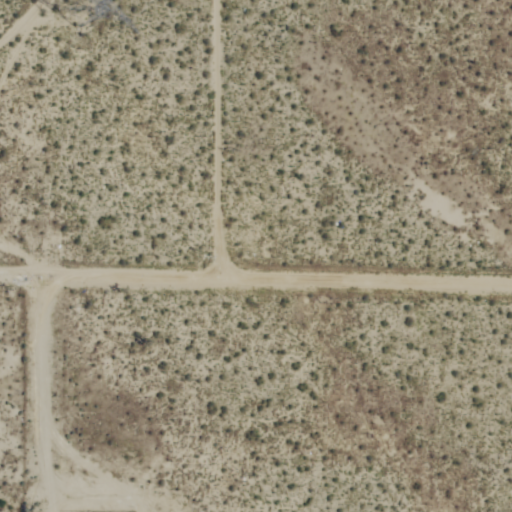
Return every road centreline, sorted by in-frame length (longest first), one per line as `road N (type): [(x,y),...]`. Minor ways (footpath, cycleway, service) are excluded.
road 1 (residential): [(511,284),(0,282)]
road 2 (residential): [(222,282),(218,0)]
road 3 (residential): [(45,511),(42,283)]
